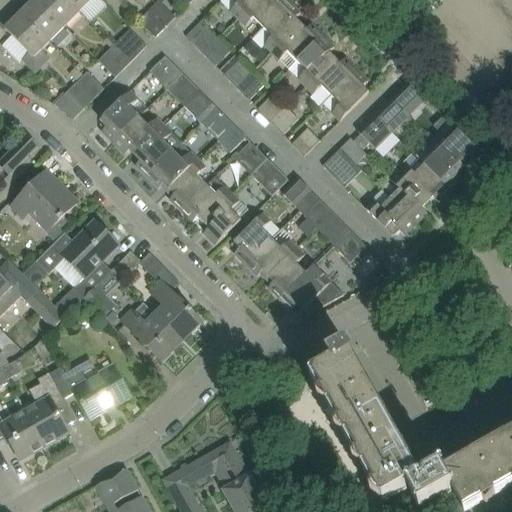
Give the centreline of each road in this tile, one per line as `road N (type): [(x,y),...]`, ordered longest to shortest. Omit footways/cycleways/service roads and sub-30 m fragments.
road 1 (residential): [(248,345),(218,296),(65,142),(0,100)]
road 2 (residential): [(248,345),(315,341),(357,315),(430,429),(446,429),(511,393)]
road 3 (residential): [(18,509),(177,410),(248,345)]
